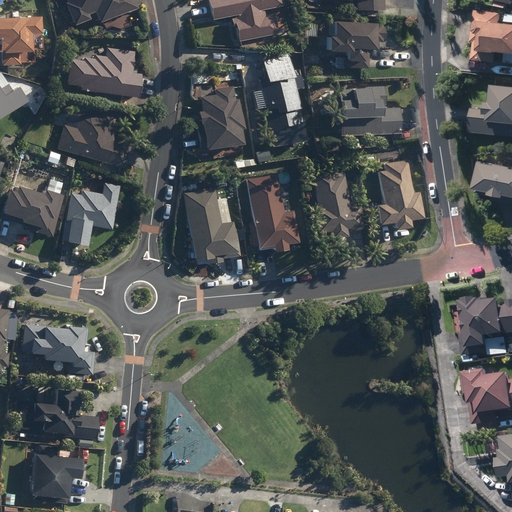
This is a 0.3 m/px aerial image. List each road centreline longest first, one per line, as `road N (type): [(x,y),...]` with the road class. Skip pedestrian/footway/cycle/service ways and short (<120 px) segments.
road 1 (residential): [(434,0),(431,63),(457,263)]
road 2 (residential): [(457,263),(197,298)]
road 3 (residential): [(163,0),(169,93),(148,243)]
road 4 (residential): [(119,511),(134,356)]
